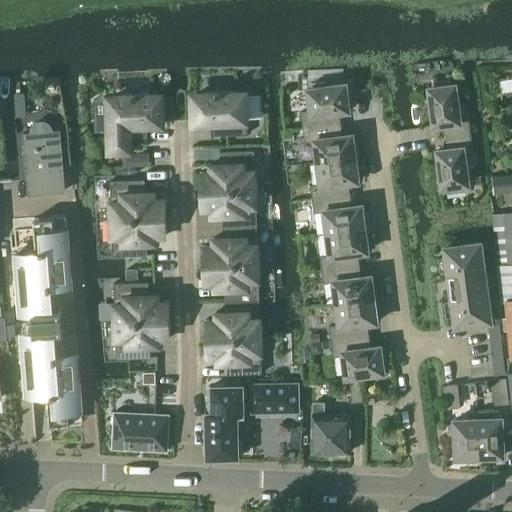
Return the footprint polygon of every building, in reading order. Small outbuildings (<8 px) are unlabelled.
[(443,124),(445,136),(470,133),(466,103),(457,104),(455,84),(451,85),(450,79),(431,81),(432,87),(428,87),(429,91),(427,92),(428,105),(430,105),(433,125),(443,124)] [(300,111),(302,128),(341,123),(339,111),(348,110),(347,100),(351,99),(349,83),(326,86),(325,82),(310,84),(311,88),(307,89),(310,110),(300,111)] [(211,135),(247,134),(246,95),(235,95),(235,91),(202,92),(202,96),(191,96),(192,116),(197,115),(197,123),(210,123),(211,135)] [(107,99),(93,100),(93,119),(107,118),(109,151),(130,150),(130,137),(146,137),(146,125),(162,124),(161,97),(150,98),(150,94),(118,95),(118,99),(107,99)] [(24,95),(15,95),(17,117),(26,116),(24,95)] [(24,135),(27,181),(28,194),(64,192),(60,132),(53,133),(52,129),(50,125),(46,123),(37,123),(34,126),(32,130),(31,134),(24,135)] [(314,141),(317,162),(358,157),(357,143),(353,143),(352,134),(342,135),(341,123),(302,128),(304,142),(314,141)] [(470,133),(445,136),(446,148),(436,150),(439,170),(437,171),(439,183),(441,183),(442,187),(445,187),(446,193),(465,190),(464,185),(468,184),(465,164),(474,163),(470,133)] [(211,171),(200,172),(200,189),(255,187),(253,149),(219,151),(220,163),(210,164),(211,171)] [(143,153),(124,154),(125,165),(144,165),(143,153)] [(310,185),(312,199),(350,194),(348,182),(358,181),(356,171),(360,170),(358,157),(317,162),(320,183),(310,185)] [(511,175),(491,177),(493,193),(511,191),(511,175)] [(144,179),(110,180),(111,218),(165,216),(165,198),(154,199),(153,191),(144,191),(144,179)] [(221,214),(222,225),(256,224),(255,187),(200,189),(201,207),(212,207),(212,214),(221,214)] [(324,211),(326,233),(368,227),(366,214),(362,214),(361,204),(352,206),(350,194),(312,199),(314,213),(324,211)] [(511,212),(492,215),(492,218),(496,263),(511,261),(511,212)] [(165,216),(111,218),(112,256),(146,254),(146,242),(155,242),(155,234),(166,234),(165,216)] [(49,393),(51,425),(71,423),(70,411),(82,410),(77,352),(57,354),(55,332),(63,331),(63,326),(62,315),(61,315),(61,310),(53,310),(51,288),(71,286),(66,229),(54,230),(53,218),(33,220),(36,252),(16,253),(20,300),(28,299),(29,314),(33,314),(35,332),(30,333),(32,348),(25,348),(29,395),(40,394),(49,393)] [(202,245),(203,263),(257,261),(256,224),(222,225),(222,237),(213,237),(213,245),(202,245)] [(319,255),(321,269),(359,264),(358,253),(367,251),(366,241),(370,241),(368,227),(326,233),(329,254),(319,255)] [(444,246),(455,325),(490,321),(480,241),(444,246)] [(257,261),(203,263),(203,281),(214,280),(215,288),(224,288),(225,299),(224,299),(259,298),(257,261)] [(511,261),(496,263),(497,266),(500,299),(511,297),(511,261)] [(333,282),(336,303),(377,298),(376,284),(372,285),(370,275),(361,276),(359,264),(321,269),(323,283),(333,282)] [(137,269),(126,270),(127,278),(137,277),(137,269)] [(147,281),(113,283),(114,320),(169,318),(168,301),(157,301),(157,294),(148,294),(147,281)] [(511,297),(500,299),(500,303),(505,303),(510,358),(511,357),(511,297)] [(205,319),(205,337),(260,335),(259,298),(224,299),(225,311),(216,311),(216,319),(205,319)] [(329,326),(330,340),(368,335),(367,323),(376,322),(375,312),(379,311),(377,298),(336,303),(338,325),(329,326)] [(12,311),(4,311),(5,322),(13,322),(12,311)] [(169,318),(114,320),(116,358),(150,357),(150,344),(159,344),(158,336),(169,336),(169,318)] [(13,323),(5,324),(6,337),(14,336),(13,323)] [(488,325),(494,375),(504,373),(498,323),(488,325)] [(317,333),(310,334),(311,341),(318,340),(317,333)] [(227,362),(227,374),(261,373),(260,335),(206,337),(206,355),(217,354),(218,362),(227,362)] [(368,335),(330,340),(333,357),(342,355),(345,377),(368,374),(368,377),(379,375),(379,373),(387,371),(385,355),(381,355),(380,345),(370,347),(368,335)] [(317,352),(320,349),(319,343),(311,344),(312,353),(317,352)] [(154,371),(142,371),(143,383),(155,383),(154,371)] [(492,379),(495,403),(508,402),(505,378),(492,379)] [(362,380),(350,380),(350,402),(362,402),(362,380)] [(297,382),(251,383),(252,411),(298,410),(297,382)] [(211,412),(205,412),(205,416),(206,425),(206,457),(237,456),(236,414),(242,414),(241,384),(227,385),(211,385),(211,412)] [(444,386),(446,407),(459,405),(456,384),(444,386)] [(312,414),(312,451),(334,451),(337,454),(344,454),(346,451),(349,451),(350,414),(324,414),(324,402),(313,402),(312,414)] [(477,410),(477,418),(479,460),(493,459),(493,456),(503,455),(501,417),(494,417),(494,409),(477,410)] [(114,411),(112,447),(166,450),(168,414),(114,411)] [(479,460),(477,418),(454,419),(454,423),(448,423),(448,434),(454,434),(456,457),(465,457),(466,461),(479,460)] [(290,426),(289,446),(300,447),(301,427),(290,426)]
